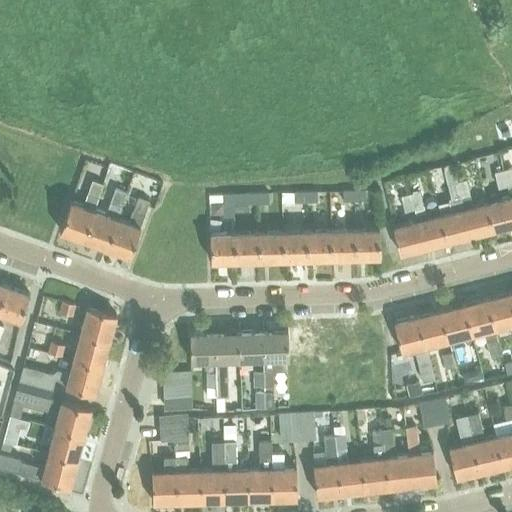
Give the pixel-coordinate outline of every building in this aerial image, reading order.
[(511,169),(511,166),(502,169),(506,183),(511,181),(511,169)] [(470,234),(456,181),(453,167),(444,170),(450,196),(448,197),(451,209),(439,213),(446,240),(470,234)] [(506,183),(502,169),(494,171),(497,185),(506,183)] [(97,196),(102,182),(92,178),(87,192),(97,196)] [(472,204),(466,178),(456,181),(470,234),(493,228),(486,201),(472,204)] [(105,211),(93,207),(83,238),(106,246),(116,215),(125,190),(115,186),(105,211)] [(364,199),(363,188),(353,189),(353,199),(364,199)] [(305,190),(305,200),(316,199),(316,189),(305,190)] [(353,199),(353,189),(342,189),(342,199),(353,199)] [(305,200),(305,190),(294,190),(294,200),(305,200)] [(422,204),(419,190),(409,193),(413,207),(422,204)] [(257,191),(233,192),(233,209),(247,208),(246,202),(257,202),(257,191)] [(257,191),(257,202),(268,201),(268,191),(257,191)] [(70,199),(59,229),(83,238),(93,207),(97,196),(87,192),(83,203),(70,199)] [(222,192),(207,193),(208,200),(222,200),(222,192)] [(233,209),(233,192),(222,192),(222,200),(222,215),(234,215),(233,209)] [(413,207),(409,193),(401,195),(404,209),(413,207)] [(128,219),(116,215),(106,246),(129,254),(149,198),(138,194),(133,208),(132,207),(128,219)] [(511,205),(509,195),(486,201),(493,228),(511,222),(511,205)] [(422,204),(413,207),(414,212),(416,218),(423,245),(446,240),(439,213),(425,216),(422,204)] [(416,218),(392,224),(399,252),(423,245),(416,218)] [(352,228),(353,256),(378,255),(377,227),(352,228)] [(353,256),(352,228),(329,229),(329,256),(353,256)] [(305,229),(281,230),(282,258),(306,257),(305,229)] [(329,229),(305,229),(306,257),(329,256),(329,229)] [(281,230),(257,231),(258,259),(282,258),(281,230)] [(258,259),(257,231),(234,232),(234,259),(258,259)] [(234,259),(234,232),(209,232),(210,260),(234,259)] [(5,284),(0,297),(0,312),(5,314),(19,319),(29,292),(5,284)] [(511,300),(509,290),(486,296),(494,326),(511,321),(511,300)] [(486,296),(463,301),(471,332),(484,329),(490,356),(500,353),(494,326),(486,296)] [(72,314),(75,302),(62,299),(59,310),(72,314)] [(471,332),(463,301),(440,307),(448,338),(471,332)] [(79,331),(108,339),(115,313),(86,305),(79,331)] [(448,338),(440,307),(415,314),(423,344),(448,338)] [(431,377),(423,344),(415,314),(391,320),(399,350),(412,347),(420,380),(431,377)] [(262,329),(238,330),(239,358),(263,357),(262,329)] [(287,357),(286,329),(262,329),(263,357),(263,370),(264,384),(273,384),(273,370),(287,369),(286,357),(287,357)] [(215,358),(214,330),(189,331),(190,359),(215,358)] [(238,330),(214,330),(215,358),(216,372),(216,386),(216,394),(226,394),(225,358),(239,358),(238,330)] [(108,339),(79,331),(72,357),(101,365),(108,339)] [(48,350),(58,353),(61,354),(64,343),(51,340),(48,350)] [(454,364),(451,350),(441,353),(444,367),(454,364)] [(23,364),(19,380),(52,389),(55,377),(65,382),(65,383),(94,391),(101,365),(72,357),(68,371),(56,368),(52,372),(23,364)] [(511,372),(511,362),(511,360),(503,362),(506,374),(511,372)] [(479,368),(461,373),(464,382),(482,378),(479,368)] [(264,384),(263,370),(254,370),(255,385),(264,384)] [(164,383),(191,383),(191,371),(164,371),(164,383)] [(216,386),(216,372),(207,372),(207,386),(216,386)] [(19,380),(10,413),(16,415),(20,400),(34,404),(47,408),(52,389),(19,380)] [(418,381),(406,384),(409,396),(421,393),(418,381)] [(191,383),(164,383),(164,395),(191,394),(191,383)] [(216,386),(207,386),(207,394),(216,394),(216,386)] [(264,389),(255,390),(256,407),(264,406),(264,389)] [(264,406),(274,406),(273,389),(264,389),(264,406)] [(191,394),(164,395),(165,406),(191,406),(191,394)] [(436,422),(449,419),(444,396),(431,399),(436,422)] [(55,426),(84,433),(91,406),(62,398),(55,426)] [(423,424),(436,422),(431,399),(419,401),(423,424)] [(511,417),(511,405),(511,403),(502,405),(506,419),(511,417)] [(302,436),(315,436),(313,411),(300,412),(302,436)] [(475,411),(465,414),(478,470),(502,465),(494,434),(482,437),(479,425),(475,411)] [(280,413),(281,438),(302,436),(300,412),(280,413)] [(187,413),(162,414),(162,426),(188,425),(187,413)] [(478,470),(465,414),(456,416),(462,441),(447,445),(454,476),(478,470)] [(389,416),(381,417),(382,428),(390,427),(389,416)] [(16,442),(20,427),(7,424),(3,439),(13,441),(16,442)] [(236,439),(236,424),(223,424),(224,440),(236,439)] [(188,437),(188,425),(162,426),(163,438),(175,437),(175,438),(188,437)] [(408,453),(412,485),(435,482),(432,450),(418,451),(415,425),(405,426),(408,453)] [(84,433),(55,426),(48,451),(77,459),(84,433)] [(394,454),(393,442),(391,427),(381,428),(388,487),(412,485),(408,453),(394,454)] [(388,487),(381,428),(372,429),(375,456),(360,458),(363,490),(388,487)] [(511,429),(494,434),(502,465),(511,462),(511,429)] [(363,490),(360,458),(347,459),(344,433),(335,434),(338,460),(341,493),(363,490)] [(335,434),(323,436),(326,462),(313,463),(317,496),(341,493),(338,460),(335,434)] [(189,450),(188,437),(175,438),(176,450),(189,450)] [(3,439),(1,447),(11,450),(13,441),(3,439)] [(224,455),(224,467),(225,499),(248,498),(247,467),(236,467),(236,439),(224,440),(224,455)] [(260,466),(247,467),(248,498),(272,498),(271,466),(271,439),(260,439),(261,453),(260,453),(260,466)] [(212,467),(200,468),(200,499),(225,499),(224,467),(224,455),(224,440),(211,440),(212,467)] [(77,459),(48,451),(44,466),(20,460),(21,457),(0,452),(0,451),(0,466),(70,485),(77,459)] [(282,453),(271,453),(271,466),(272,498),(297,497),(296,465),(283,465),(282,453)] [(164,456),(164,469),(152,469),(153,501),(176,500),(176,455),(164,456)] [(187,455),(176,455),(176,500),(200,499),(200,468),(188,468),(187,455)]
